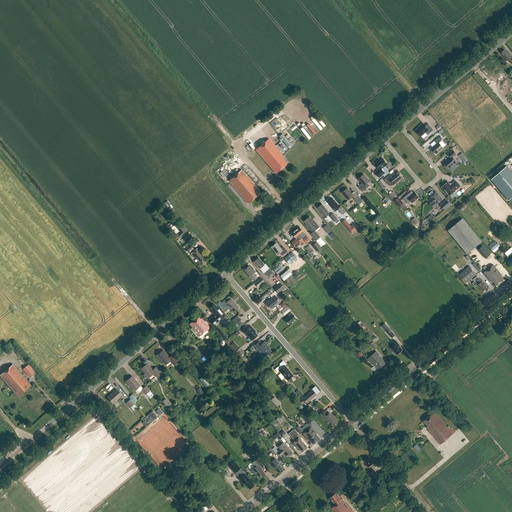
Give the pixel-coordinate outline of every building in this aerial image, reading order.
[(510,62),(511,63),(511,59),(511,58),(511,57),(504,50),(501,53),(507,61),(509,59),(511,61),(510,62)] [(420,126),(415,130),(421,136),(425,133),(427,135),(433,130),(428,124),(425,126),(423,123),(420,126)] [(280,138),(279,139),(281,142),(282,140),(288,147),(291,144),(282,134),(279,136),(280,138)] [(434,141),(437,144),(431,149),(436,154),(443,148),(438,142),(442,138),(440,136),(434,141)] [(269,139),(256,150),(276,173),(287,164),(283,159),(284,158),(281,155),(282,154),(269,139)] [(452,157),(456,154),(453,151),(448,155),(450,157),(443,163),(448,169),(457,162),(452,157)] [(380,161),(379,160),(374,164),(378,169),(375,173),(379,178),(385,173),(381,169),(387,164),(383,159),(380,161)] [(511,172),(506,166),(491,179),(509,201),(511,197),(511,172)] [(228,181),(248,204),(261,193),(241,170),(228,181)] [(384,179),(389,185),(392,182),(395,184),(403,178),(398,172),(392,177),(389,174),(384,179)] [(364,174),(358,179),(362,183),(358,186),(362,191),(369,186),(367,183),(369,181),(364,174)] [(442,187),(449,196),(455,191),(460,186),(456,181),(452,184),(450,184),(450,185),(447,182),(442,187)] [(342,193),(348,200),(353,196),(355,199),(358,196),(354,191),(352,193),(347,188),(342,193)] [(415,192),(413,193),(411,191),(403,198),(408,204),(411,201),(412,203),(419,197),(415,192)] [(428,201),(432,206),(436,203),(437,204),(442,199),(436,192),(430,197),(432,198),(428,201)] [(399,207),(399,206),(401,208),(405,205),(403,203),(398,197),(394,201),(399,207)] [(333,209),(334,208),(336,210),(339,207),(338,205),(332,198),(328,202),(333,209)] [(440,205),(444,210),(451,204),(446,199),(440,205)] [(324,214),(326,217),(330,214),(328,211),(322,204),(318,208),(323,214),(324,214)] [(334,221),(337,224),(340,221),(333,213),(330,216),(334,221)] [(432,215),(426,219),(428,223),(434,218),(432,215)] [(309,217),(304,221),(307,224),(306,225),(312,232),(310,234),(316,241),(320,237),(315,231),(319,227),(313,219),(312,220),(309,217)] [(448,230),(467,254),(482,241),(463,218),(448,230)] [(342,222),(348,229),(351,226),(345,220),(342,222)] [(323,228),(328,234),(332,231),(327,224),(323,228)] [(295,230),(304,240),(306,243),(310,240),(299,226),(295,230)] [(179,231),(177,228),(173,231),(180,238),(185,234),(182,229),(179,231)] [(292,242),(296,247),(304,240),(295,230),(291,233),(296,239),(292,242)] [(312,246),(318,253),(323,250),(316,242),(312,246)] [(277,254),(280,252),(282,255),(287,251),(283,247),(281,249),(276,243),(271,247),(277,254)] [(494,243),(489,246),(491,249),(491,250),(494,254),(501,248),(497,243),(496,245),(494,243)] [(188,252),(190,250),(192,252),(191,253),(194,258),(196,257),(200,261),(203,258),(202,257),(203,256),(197,248),(194,250),(193,248),(193,247),(190,244),(185,249),(188,252)] [(490,254),(487,251),(483,246),(478,250),(485,258),(490,254)] [(292,252),(284,258),(289,264),(296,257),(292,252)] [(258,257),(253,262),(264,273),(269,268),(265,263),(264,264),(258,258),(258,257)] [(249,276),(253,281),(257,278),(253,273),(255,271),(253,269),(252,270),(249,265),(244,269),(250,276),(249,276)] [(280,265),(275,270),(278,273),(283,269),(280,265)] [(492,281),(497,286),(504,280),(501,276),(501,275),(493,265),(484,272),(492,281)] [(469,266),(458,275),(465,283),(476,274),(469,266)] [(280,276),(284,281),(291,274),(288,270),(280,276)] [(477,276),(473,280),(475,281),(478,285),(483,291),(487,288),(482,281),(482,282),(479,278),(477,276)] [(253,283),(257,288),(264,282),(260,278),(253,283)] [(274,288),(278,293),(284,287),(280,282),(274,288)] [(275,295),(277,294),(275,291),(270,295),(272,298),(266,303),(272,309),(280,302),(275,295)] [(229,296),(222,303),(226,307),(228,306),(233,312),(238,307),(231,298),(229,296)] [(223,310),(226,307),(221,303),(220,301),(217,304),(223,310)] [(221,311),(217,306),(216,307),(214,304),(210,307),(213,311),(213,312),(215,315),(209,320),(213,325),(221,319),(223,322),(227,319),(224,316),(220,311),(221,311)] [(290,310),(287,306),(283,308),(281,311),(284,315),(290,310)] [(290,312),(288,314),(289,316),(285,319),(289,324),(295,319),(290,312)] [(209,328),(202,320),(201,320),(198,317),(190,324),(200,336),(209,328)] [(239,317),(233,322),(237,327),(240,324),(242,322),(239,317)] [(244,331),(251,340),(257,335),(254,332),(255,331),(250,326),(247,329),(245,326),(240,330),(242,332),(244,331)] [(395,335),(390,329),(387,332),(391,338),(395,335)] [(395,340),(391,343),(393,346),(391,347),(397,354),(402,349),(395,340)] [(259,341),(254,346),(259,352),(260,350),(265,356),(271,351),(268,348),(269,347),(264,342),(261,344),(259,341)] [(370,344),(374,349),(378,346),(373,341),(370,344)] [(235,351),(239,356),(244,351),(240,346),(235,351)] [(169,357),(163,350),(157,355),(165,365),(170,361),(173,365),(178,361),(172,354),(169,357)] [(372,361),(378,368),(385,363),(378,355),(379,355),(376,351),(368,358),(371,362),(372,361)] [(188,356),(196,365),(199,363),(191,353),(188,356)] [(246,358),(243,355),(240,357),(245,363),(249,360),(247,358),(245,359),(246,358)] [(250,361),(245,365),(251,373),(258,368),(255,365),(254,366),(250,361)] [(149,378),(153,373),(157,377),(161,374),(156,367),(153,370),(147,363),(141,369),(145,374),(143,375),(146,379),(148,377),(149,378)] [(13,364),(0,374),(0,375),(18,397),(31,385),(13,364)] [(285,365),(283,367),(280,364),(275,369),(278,372),(278,371),(279,370),(287,380),(294,375),(291,372),(285,365)] [(28,365),(22,369),(24,371),(27,375),(32,370),(31,369),(29,366),(28,365)] [(129,385),(134,391),(140,385),(132,376),(126,381),(129,385)] [(141,390),(145,395),(150,391),(146,386),(141,390)] [(117,389),(107,397),(113,403),(116,400),(122,395),(117,389)] [(300,401),(302,403),(304,401),(306,403),(316,395),(312,390),(300,401)] [(270,400),(276,407),(281,403),(275,396),(270,400)] [(129,408),(134,404),(130,399),(125,403),(129,408)] [(149,417),(142,423),(146,427),(157,417),(152,411),(148,415),(149,417)] [(331,422),(333,426),(337,423),(336,422),(337,421),(332,414),(331,415),(329,412),(324,417),(329,423),(331,422)] [(424,421),(428,426),(427,427),(429,430),(428,431),(440,445),(453,434),(434,412),(424,421)] [(302,418),(307,424),(312,419),(307,413),(302,418)] [(278,418),(281,423),(287,419),(284,414),(278,418)] [(310,441),(313,445),(316,442),(305,428),(302,430),(298,426),(295,428),(299,433),(301,432),(309,441),(310,441)] [(305,428),(316,442),(320,439),(316,434),(316,433),(311,427),(309,428),(307,426),(305,428)] [(298,447),(301,452),(307,447),(297,435),(298,434),(294,429),(292,427),(288,430),(290,432),(289,434),(295,441),(292,443),(297,448),(298,447)] [(281,437),(277,433),(272,437),(276,442),(281,437)] [(283,453),(286,456),(291,452),(283,442),(278,447),(281,450),(278,452),(280,456),(283,453)] [(250,445),(247,447),(253,455),(256,452),(250,445)] [(369,456),(364,460),(367,464),(366,465),(368,467),(374,462),(369,456)] [(257,458),(251,463),(254,466),(253,468),(251,470),(253,473),(254,472),(259,478),(264,473),(260,468),(261,467),(259,465),(261,463),(257,458)] [(279,464),(275,458),(269,463),(273,469),(274,468),(278,472),(282,468),(278,464),(279,464)] [(227,465),(234,473),(240,468),(233,460),(227,465)] [(378,475),(373,469),(367,474),(373,480),(378,475)] [(245,484),(249,489),(254,484),(244,473),(238,478),(244,485),(245,484)] [(330,498),(335,505),(330,509),(332,511),(353,511),(342,499),(336,493),(330,498)] [(205,504),(209,509),(213,505),(209,501),(205,504)]
